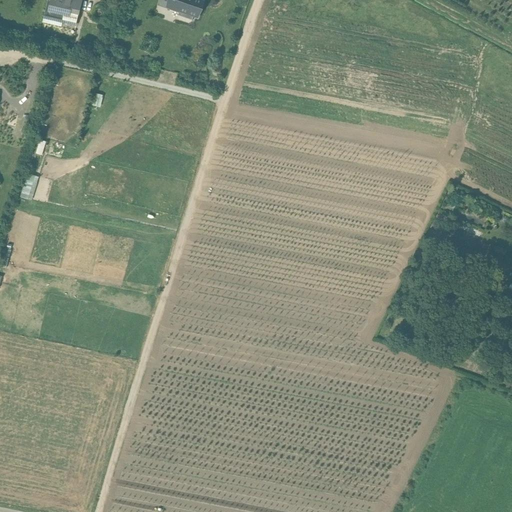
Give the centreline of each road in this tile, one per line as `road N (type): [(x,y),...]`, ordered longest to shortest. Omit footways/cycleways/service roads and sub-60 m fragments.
road 1 (track): [(100,511),(255,0)]
road 2 (track): [(59,64),(221,99)]
